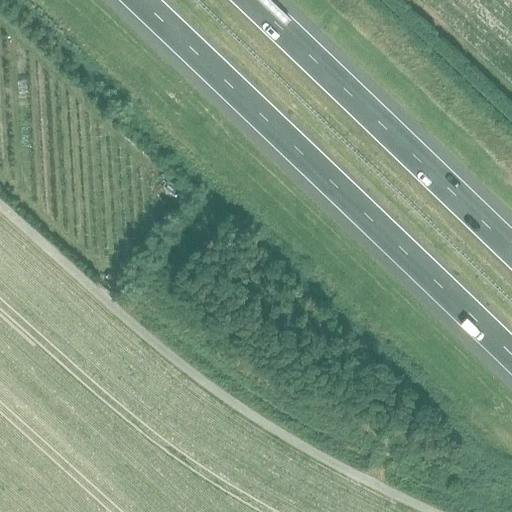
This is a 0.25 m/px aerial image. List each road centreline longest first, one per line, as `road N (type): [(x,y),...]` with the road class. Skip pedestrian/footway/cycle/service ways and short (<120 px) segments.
road 1 (unclassified): [(429,511),(336,466),(201,381),(0,205)]
road 2 (motorway): [(138,0),(511,355)]
road 3 (motorway): [(511,250),(249,0)]
